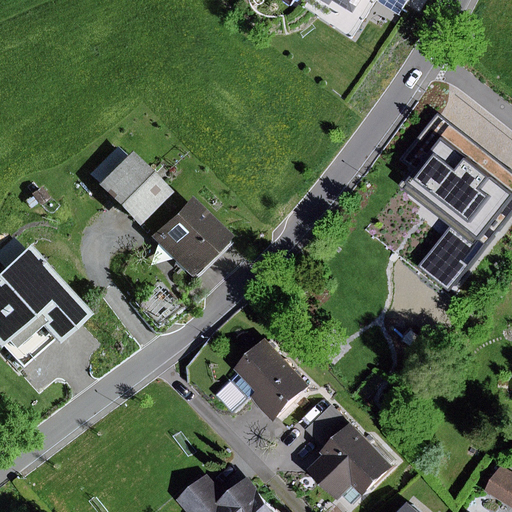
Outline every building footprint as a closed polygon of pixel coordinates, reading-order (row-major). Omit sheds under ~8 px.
[(354,13),(362,0),(320,0),(330,6),(334,0),(354,13)] [(409,0),(378,0),(377,2),(400,16),(409,0)] [(163,193),(123,152),(121,154),(115,148),(88,173),(94,179),(88,185),(129,226),(163,193)] [(90,161),(84,155),(68,169),(74,175),(90,161)] [(459,184),(427,162),(396,206),(472,259),(498,222),(506,228),(511,218),(511,181),(477,157),(459,184)] [(184,197),(145,237),(185,276),(224,236),(184,197)] [(31,244),(0,271),(0,347),(2,349),(5,346),(24,367),(56,339),(60,344),(95,314),(31,244)] [(312,386),(266,339),(234,369),(238,373),(215,396),(232,413),(249,396),(275,422),(312,386)] [(308,471),(339,501),(344,497),(351,504),(361,495),(363,497),(394,465),(333,403),(306,430),(325,448),(321,452),(324,455),(308,471)] [(511,472),(502,466),(486,492),(511,507),(511,472)] [(411,479),(403,470),(394,478),(403,487),(411,479)] [(277,511),(248,478),(225,498),(206,475),(175,501),(184,511),(277,511)] [(421,511),(409,501),(399,511),(421,511)]
